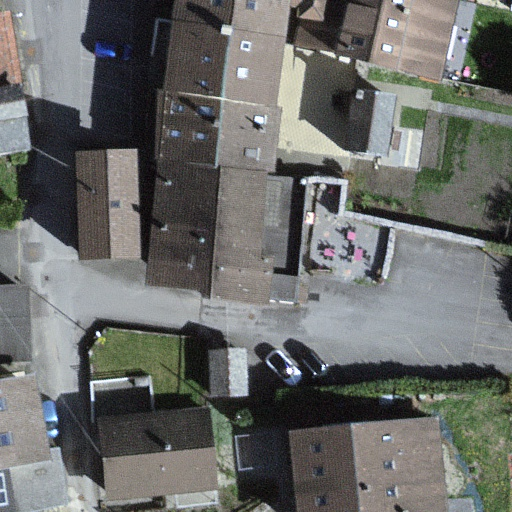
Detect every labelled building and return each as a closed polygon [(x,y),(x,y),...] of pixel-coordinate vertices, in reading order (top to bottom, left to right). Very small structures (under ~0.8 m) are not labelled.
[(178,0),(176,21),(280,34),(284,6),(300,8),(295,45),(318,48),(323,0),(178,0)] [(457,0),(346,0),(334,57),(441,79),(457,0)] [(176,21),(166,93),(271,106),(280,34),(176,21)] [(0,158),(21,155),(0,25),(0,158)] [(383,150),(398,89),(352,78),(337,138),(383,150)] [(280,107),(271,106),(166,93),(160,92),(151,160),(161,162),(271,175),(280,107)] [(134,253),(132,154),(82,155),(84,254),(134,253)] [(303,179),(271,175),(161,162),(145,283),(207,291),(206,299),(264,306),(268,274),(290,277),(303,179)] [(0,367),(22,366),(17,290),(0,291),(0,367)] [(44,458),(30,380),(0,385),(0,511),(13,511),(5,465),(44,458)] [(209,487),(201,413),(104,425),(112,498),(209,487)] [(440,511),(433,425),(294,437),(300,511),(440,511)]
